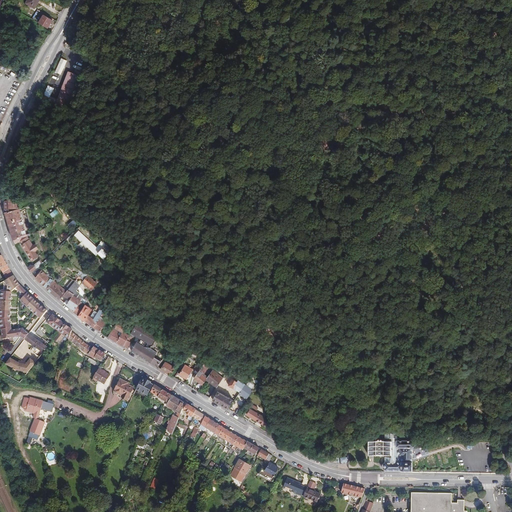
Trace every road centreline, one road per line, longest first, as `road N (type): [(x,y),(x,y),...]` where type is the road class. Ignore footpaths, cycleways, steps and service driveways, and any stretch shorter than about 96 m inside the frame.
road 1 (track): [(509,179),(35,152)]
road 2 (secondary): [(0,222),(24,275),(96,339),(302,462),(369,479)]
road 3 (secondary): [(0,167),(64,26)]
road 4 (secondary): [(64,26),(0,151)]
